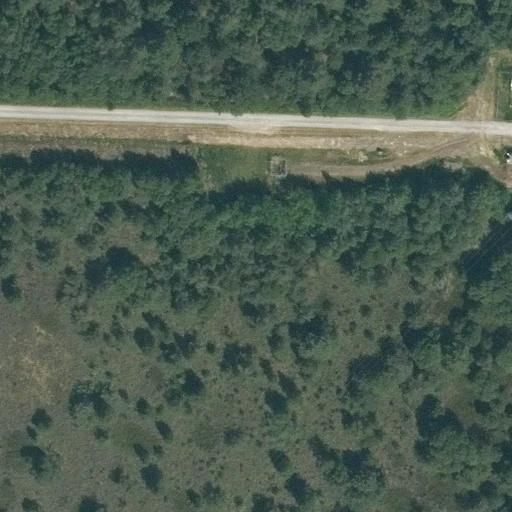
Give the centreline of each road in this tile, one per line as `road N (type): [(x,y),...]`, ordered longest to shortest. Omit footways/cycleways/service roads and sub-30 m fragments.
road 1 (track): [(511,127),(0,110)]
road 2 (track): [(473,125),(408,158),(297,168)]
